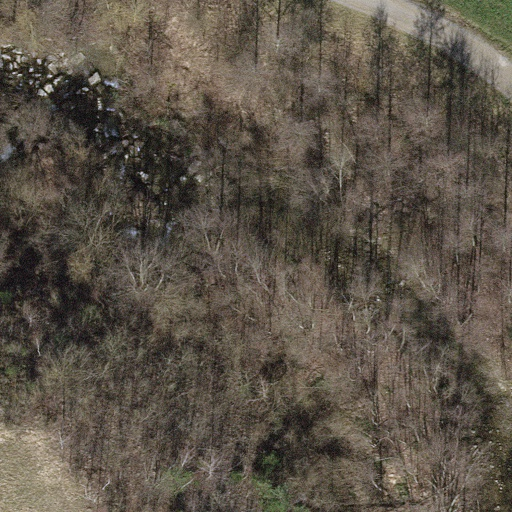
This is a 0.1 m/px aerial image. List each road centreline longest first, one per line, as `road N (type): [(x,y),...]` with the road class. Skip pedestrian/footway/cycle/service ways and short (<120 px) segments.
road 1 (motorway): [(511,359),(352,385),(0,468)]
road 2 (track): [(511,76),(424,18),(371,0)]
